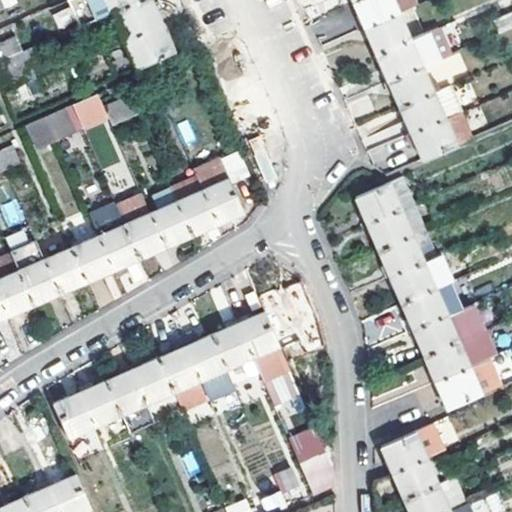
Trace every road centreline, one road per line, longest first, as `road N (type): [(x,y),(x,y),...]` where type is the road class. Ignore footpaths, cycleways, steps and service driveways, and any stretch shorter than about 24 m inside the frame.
road 1 (residential): [(0,389),(293,213)]
road 2 (residential): [(352,511),(338,322),(293,213)]
road 3 (residential): [(293,213),(304,153),(240,0)]
